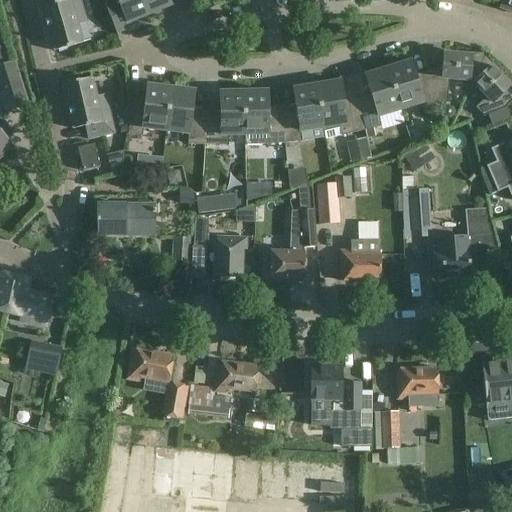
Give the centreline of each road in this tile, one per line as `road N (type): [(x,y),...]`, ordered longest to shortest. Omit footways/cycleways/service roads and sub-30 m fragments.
road 1 (residential): [(511,313),(333,331),(66,282)]
road 2 (residential): [(66,282),(77,212),(24,0)]
road 3 (residential): [(276,7),(235,13),(149,45),(172,63),(282,67)]
road 4 (residential): [(282,67),(397,45),(449,18)]
road 5 (residential): [(449,18),(377,5),(276,7)]
